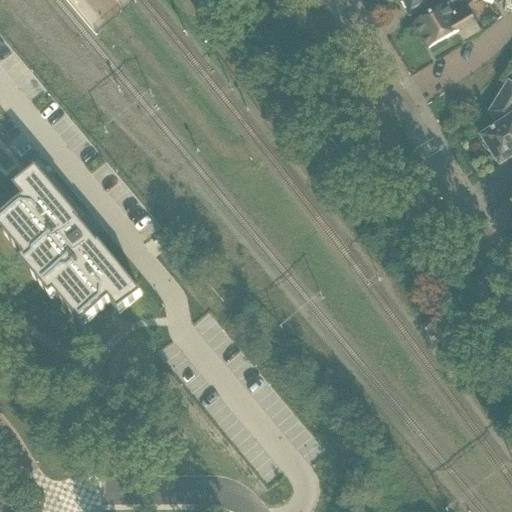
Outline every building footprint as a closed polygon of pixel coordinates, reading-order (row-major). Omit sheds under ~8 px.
[(399,0),(409,16),(436,0),(399,0)] [(456,0),(457,0),(415,25),(429,49),(458,32),(463,40),(479,31),(466,9),(474,1),(474,0),(456,0)] [(511,112),(511,110),(511,107),(511,85),(508,83),(489,114),(498,127),(481,138),(483,141),(482,145),(486,152),(491,153),(500,166),(511,158),(511,112)] [(23,201),(2,219),(11,230),(4,235),(24,259),(25,257),(37,272),(32,277),(50,299),(54,295),(72,317),(79,312),(88,322),(110,304),(119,316),(126,310),(142,297),(99,246),(98,247),(78,223),(79,222),(79,221),(36,171),(18,186),(14,190),(23,201)] [(410,270),(433,301),(449,289),(426,258),(410,270)]
